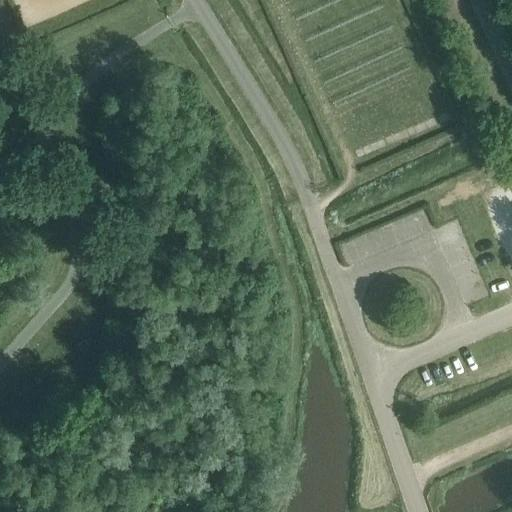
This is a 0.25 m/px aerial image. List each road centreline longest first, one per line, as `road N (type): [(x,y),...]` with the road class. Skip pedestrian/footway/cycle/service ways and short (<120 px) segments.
road 1 (unclassified): [(368,376),(511,314)]
road 2 (unclassified): [(417,511),(368,376)]
